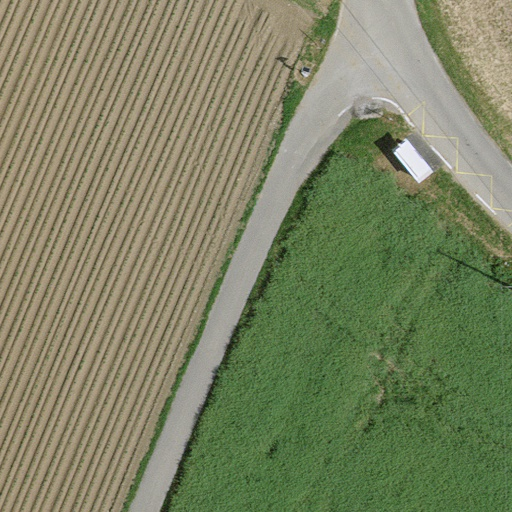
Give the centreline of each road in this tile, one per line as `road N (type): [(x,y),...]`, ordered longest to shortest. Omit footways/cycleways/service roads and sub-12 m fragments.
road 1 (unclassified): [(146,511),(306,139),(346,81),(399,36)]
road 2 (residential): [(511,201),(444,123),(399,36)]
